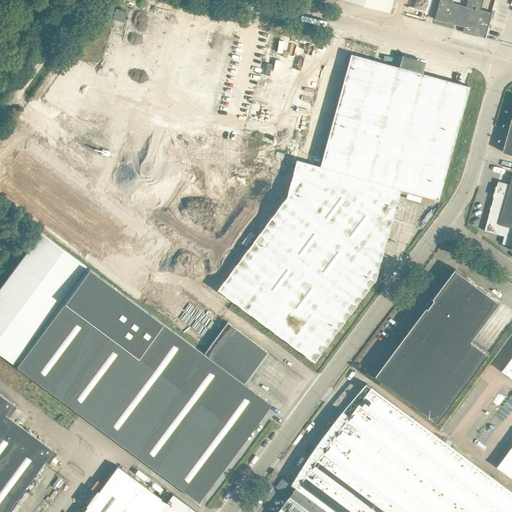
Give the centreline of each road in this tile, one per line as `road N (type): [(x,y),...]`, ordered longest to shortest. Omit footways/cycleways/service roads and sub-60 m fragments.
road 1 (unclassified): [(230,511),(442,224)]
road 2 (unclassified): [(499,69),(268,0)]
road 3 (unclassified): [(442,224),(467,190),(499,69)]
road 4 (unclassified): [(0,114),(78,0)]
